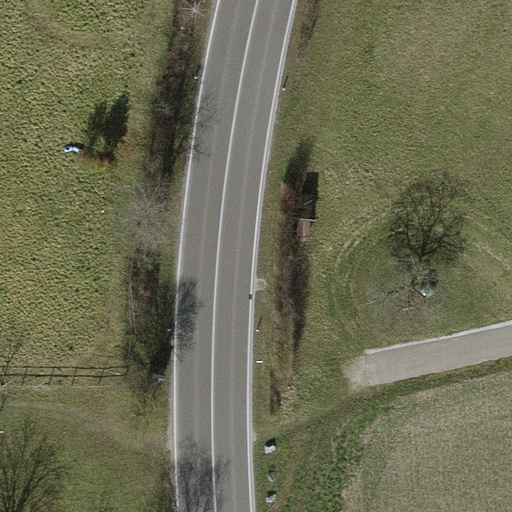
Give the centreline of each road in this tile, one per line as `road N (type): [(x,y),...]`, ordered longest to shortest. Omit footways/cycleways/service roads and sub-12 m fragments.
road 1 (secondary): [(217,511),(213,343),(231,135),(257,0)]
road 2 (tertiary): [(511,352),(374,378)]
